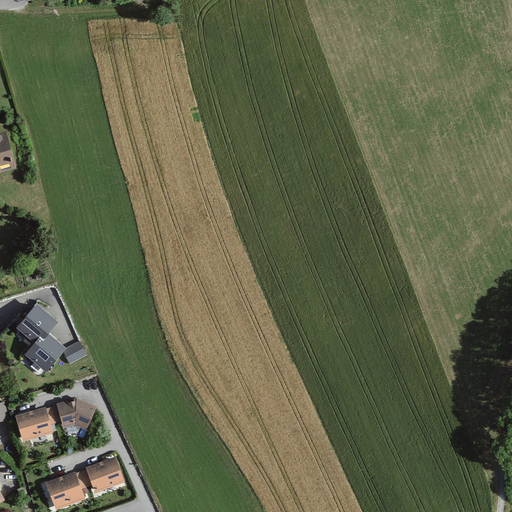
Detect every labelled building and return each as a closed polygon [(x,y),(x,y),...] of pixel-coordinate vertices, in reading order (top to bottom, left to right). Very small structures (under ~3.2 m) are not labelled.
[(6,131),(0,132),(0,172),(16,168),(6,131)] [(58,324),(37,306),(18,328),(36,344),(25,356),(46,374),(64,353),(67,350),(65,349),(49,335),(58,324)] [(80,341),(65,349),(67,350),(64,353),(69,364),(87,355),(80,341)] [(77,398),(56,404),(56,406),(61,423),(63,428),(75,425),(87,430),(97,406),(77,398)] [(4,402),(0,403),(0,422),(9,420),(4,402)] [(56,406),(47,409),(51,426),(61,423),(56,406)] [(23,442),(54,433),(51,426),(47,409),(46,407),(15,416),(23,442)] [(93,487),(96,493),(125,482),(116,457),(87,468),(88,470),(93,487)] [(88,470),(77,474),(82,490),(93,487),(88,470)] [(46,483),(56,510),(86,499),(82,490),(77,474),(76,472),(46,483)]
